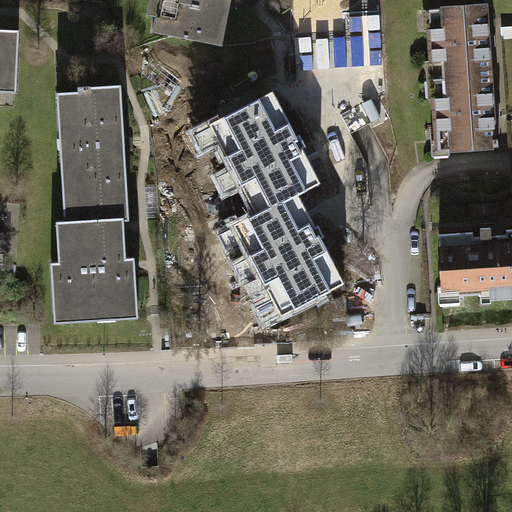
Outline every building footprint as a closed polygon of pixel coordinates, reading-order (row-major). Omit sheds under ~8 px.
[(236,0),(163,0),(155,44),(225,58),(236,0)] [(491,93),(484,0),(437,0),(440,93),(491,93)] [(0,43),(0,104),(19,105),(21,44),(0,43)] [(130,216),(120,85),(57,89),(66,220),(119,216),(130,216)] [(496,143),(491,93),(440,93),(444,144),(496,143)] [(314,186),(266,94),(203,127),(252,219),(292,198),(314,186)] [(272,319),(337,284),(292,198),(252,219),(226,232),(272,319)] [(122,259),(119,216),(66,220),(57,220),(60,258),(50,259),(54,321),(137,316),(134,259),(122,259)] [(511,293),(511,232),(432,233),(437,296),(511,293)]
